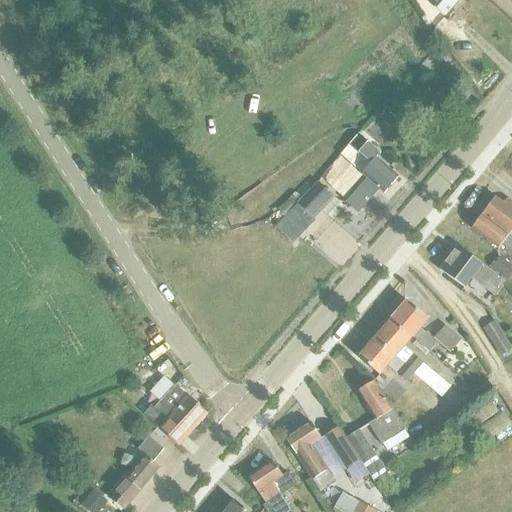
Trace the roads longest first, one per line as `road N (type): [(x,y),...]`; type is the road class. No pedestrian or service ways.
road 1 (tertiary): [(243,411),(165,315),(0,62)]
road 2 (tertiary): [(243,411),(511,97)]
road 3 (track): [(385,243),(427,272),(511,395)]
road 4 (tertiary): [(154,511),(243,411)]
